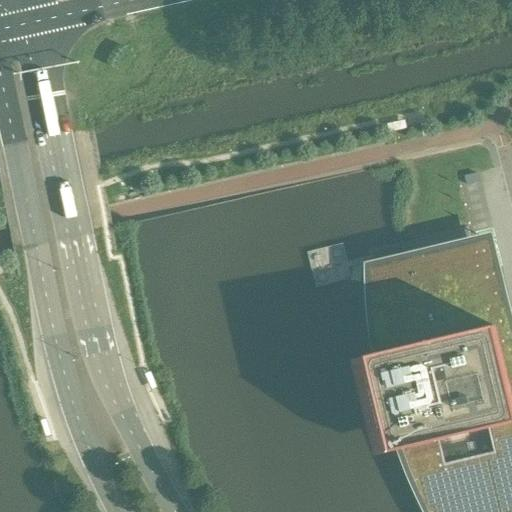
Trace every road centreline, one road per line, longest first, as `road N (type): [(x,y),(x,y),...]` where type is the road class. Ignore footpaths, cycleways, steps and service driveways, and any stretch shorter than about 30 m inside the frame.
road 1 (secondary): [(172,511),(127,427),(92,325),(36,26)]
road 2 (secondary): [(0,70),(58,359),(119,511)]
road 3 (secondary): [(36,26),(160,0)]
